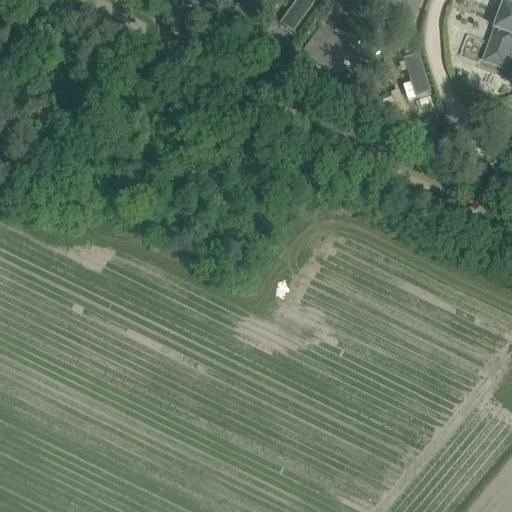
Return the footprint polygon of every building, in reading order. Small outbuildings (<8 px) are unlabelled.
[(213,11),(213,0),(183,0),(184,10),(213,11)] [(296,35),(315,0),(294,0),(280,26),(296,35)] [(403,30),(416,0),(379,0),(372,17),(403,30)] [(511,0),(505,0),(482,63),(506,72),(511,58),(511,0)] [(395,107),(427,104),(423,57),(390,60),(395,107)]
